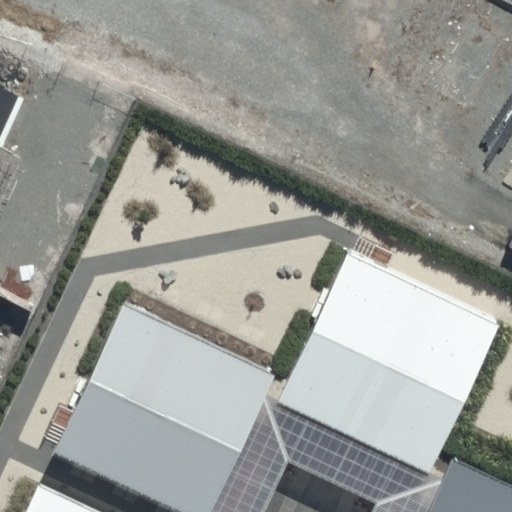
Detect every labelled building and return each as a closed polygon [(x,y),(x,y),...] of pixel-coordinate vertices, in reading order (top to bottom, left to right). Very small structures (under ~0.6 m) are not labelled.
[(0,200),(29,146),(0,131),(0,200)] [(499,322),(346,250),(274,401),(427,473),(499,322)] [(209,511),(274,377),(121,305),(49,456),(167,511),(209,511)] [(511,511),(511,488),(454,461),(429,511),(511,511)] [(96,511),(38,484),(24,511),(96,511)]
